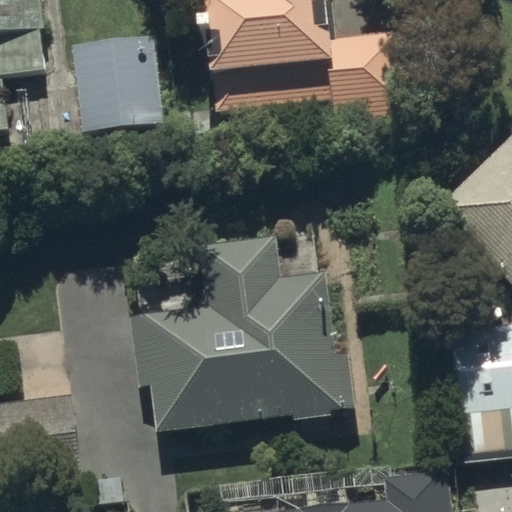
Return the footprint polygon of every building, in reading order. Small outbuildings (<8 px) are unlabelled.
[(38,0),(0,0),(0,147),(4,147),(0,88),(41,85),(40,60),(55,59),(54,42),(42,43),(38,0)] [(333,108),(333,123),(400,121),(399,40),(327,42),(327,9),(334,8),(333,0),(259,0),(260,5),(208,6),(210,39),(199,40),(201,61),(213,60),(217,117),(333,108)] [(159,49),(75,54),(80,147),(165,143),(159,49)] [(511,155),(439,226),(511,302),(511,155)] [(207,326),(136,332),(142,405),(154,404),(158,449),(295,437),(295,441),(336,437),(336,431),(357,430),(352,369),(331,371),(325,294),(280,298),(277,259),(202,265),(207,326)] [(511,339),(444,345),(456,471),(511,466),(511,339)] [(71,405),(0,412),(0,509),(81,502),(71,405)] [(385,511),(448,511),(446,492),(384,498),(385,511)]
